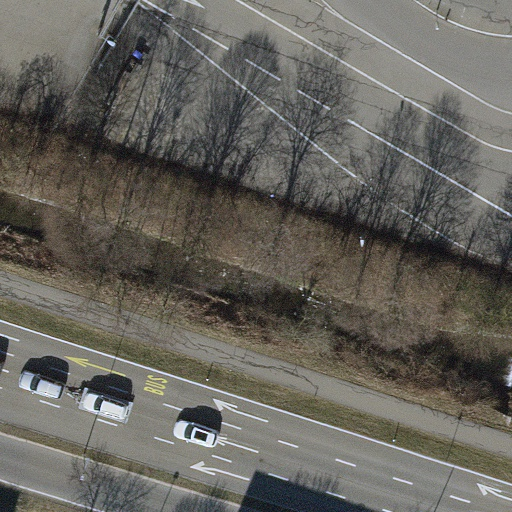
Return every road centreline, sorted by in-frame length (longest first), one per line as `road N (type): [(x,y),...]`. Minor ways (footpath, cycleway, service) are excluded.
road 1 (secondary): [(473,511),(0,368)]
road 2 (secondary): [(0,458),(172,511)]
